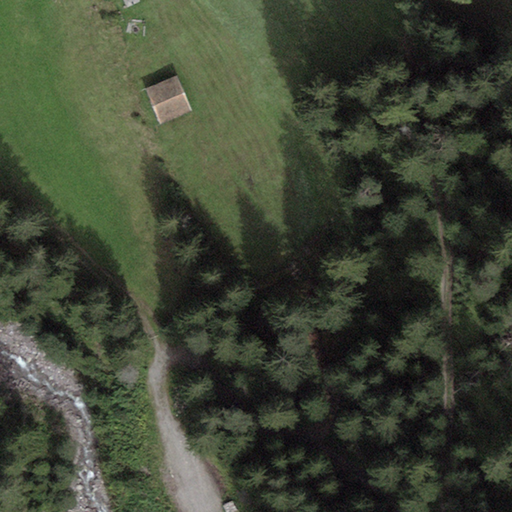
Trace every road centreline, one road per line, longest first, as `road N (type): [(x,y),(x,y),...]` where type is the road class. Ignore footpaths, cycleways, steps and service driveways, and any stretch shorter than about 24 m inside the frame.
road 1 (track): [(441,511),(442,174),(414,0)]
road 2 (track): [(162,355),(285,415),(410,511)]
road 3 (track): [(162,355),(160,394),(209,511)]
